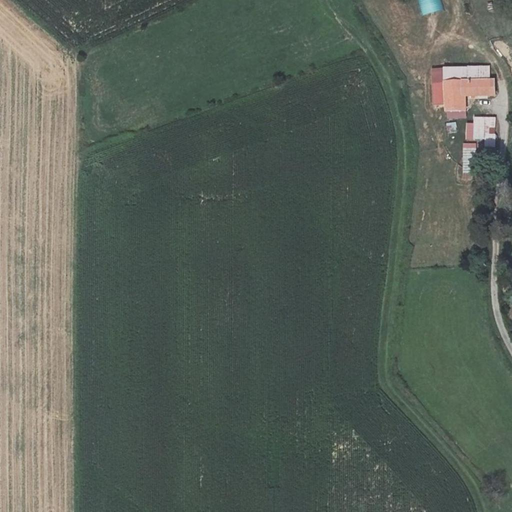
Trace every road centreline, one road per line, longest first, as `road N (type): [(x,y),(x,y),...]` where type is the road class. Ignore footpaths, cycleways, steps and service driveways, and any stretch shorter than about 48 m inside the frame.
road 1 (track): [(481,511),(457,462),(383,374),(401,184),(395,109),(384,74),(325,0)]
road 2 (residential): [(502,82),(493,287),(511,348)]
